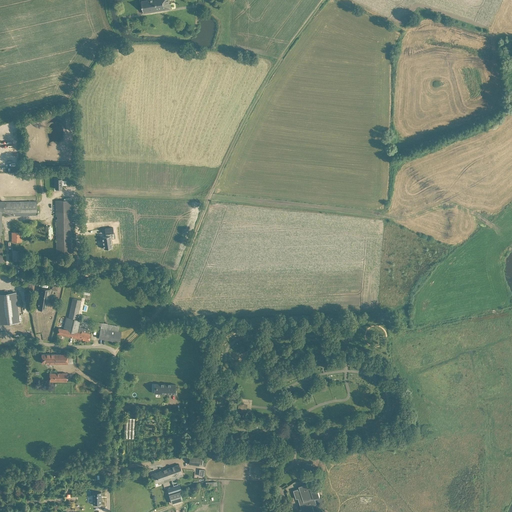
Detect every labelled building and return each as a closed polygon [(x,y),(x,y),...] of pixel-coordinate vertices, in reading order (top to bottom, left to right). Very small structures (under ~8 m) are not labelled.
[(25,0),(1,0),(5,12),(27,7),(25,0)] [(146,0),(141,1),(143,10),(143,13),(144,13),(144,10),(162,8),(162,10),(171,9),(170,3),(169,3),(169,0),(170,0),(169,0),(146,0)] [(5,201),(0,200),(0,262),(3,262),(3,257),(2,245),(2,243),(0,243),(0,234),(2,234),(2,215),(12,215),(12,216),(36,215),(36,211),(36,201),(4,202),(5,201)] [(57,253),(72,253),(71,211),(71,200),(55,200),(57,253)] [(106,236),(102,237),(104,248),(112,247),(111,242),(112,242),(112,238),(111,238),(110,235),(110,233),(113,232),(113,227),(105,228),(105,234),(106,233),(106,236)] [(21,232),(12,232),(12,242),(21,242),(21,232)] [(13,260),(12,260),(12,262),(22,262),(22,257),(21,250),(12,250),(13,255),(13,260)] [(49,299),(51,289),(41,288),(38,309),(46,310),(47,299),(49,299)] [(16,291),(0,293),(0,323),(20,322),(16,291)] [(77,319),(82,300),(72,298),(68,317),(66,317),(63,329),(58,327),(57,333),(89,341),(90,333),(87,333),(88,329),(78,327),(80,320),(77,319)] [(99,338),(119,342),(121,332),(118,331),(119,326),(98,322),(98,327),(101,328),(99,338)] [(73,363),(73,354),(41,354),(42,363),(49,363),(49,364),(68,364),(68,363),(73,363)] [(67,381),(67,373),(49,373),(49,381),(67,381)] [(154,392),(164,393),(164,391),(166,391),(166,393),(170,393),(171,393),(172,393),(174,393),(175,393),(175,383),(170,383),(168,383),(166,383),(164,383),(163,383),(161,383),(154,382),(154,383),(156,383),(156,385),(156,387),(156,392),(154,392)] [(134,438),(135,418),(125,418),(124,437),(134,438)] [(190,457),(189,464),(200,465),(200,458),(190,457)] [(181,473),(178,465),(167,469),(170,477),(171,480),(175,478),(174,476),(181,473)] [(287,486),(292,500),(294,504),(289,506),(290,508),(294,507),(296,511),(295,511),(310,511),(314,511),(312,506),(321,503),(319,496),(320,496),(319,494),(319,493),(319,492),(318,492),(318,491),(318,490),(318,491),(317,489),(317,487),(316,487),(315,486),(320,484),(321,484),(318,465),(310,470),(311,473),(308,473),(308,472),(307,472),(303,475),(303,476),(301,477),(301,476),(296,479),(296,480),(297,481),(296,482),(295,480),(287,486)] [(170,477),(167,469),(151,474),(154,483),(159,481),(162,480),(162,483),(171,480),(170,477)] [(179,484),(167,488),(170,496),(172,503),(182,500),(179,491),(181,490),(179,484)] [(93,492),(93,504),(101,504),(101,492),(93,492)]
